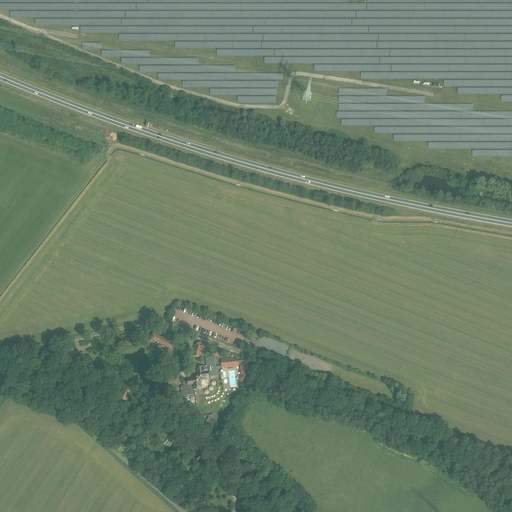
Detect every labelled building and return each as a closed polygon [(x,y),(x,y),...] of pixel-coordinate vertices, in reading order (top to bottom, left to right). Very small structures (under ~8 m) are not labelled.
[(153,335),(150,342),(169,350),(169,348),(172,344),(173,344),(174,341),(172,340),(171,342),(164,339),(165,337),(163,336),(162,338),(155,335),(156,333),(154,332),(153,335)] [(201,344),(201,342),(199,343),(199,342),(198,342),(197,343),(196,343),(196,344),(195,345),(196,345),(195,346),(194,356),(199,357),(199,353),(200,353),(201,353),(202,353),(203,352),(204,352),(204,351),(205,350),(211,352),(212,348),(201,344)] [(205,368),(204,366),(197,367),(198,375),(195,379),(182,381),(183,386),(181,386),(180,388),(181,395),(182,396),(183,396),(193,394),(194,393),(193,390),(201,389),(200,383),(203,380),(209,379),(209,377),(217,376),(216,367),(222,366),(221,365),(215,366),(215,358),(208,359),(204,352),(203,352),(202,353),(207,360),(207,362),(206,362),(207,363),(207,364),(207,366),(210,366),(210,368),(205,369),(205,368)] [(242,375),(239,382),(243,384),(248,374),(246,363),(244,363),(244,365),(241,366),(242,375)] [(128,381),(119,395),(126,399),(134,385),(128,381)] [(194,409),(191,412),(200,420),(202,417),(194,409)] [(213,415),(208,416),(209,417),(206,422),(208,426),(212,428),(216,427),(218,424),(217,420),(218,417),(213,415)] [(168,448),(172,444),(167,439),(165,440),(163,438),(161,442),(163,443),(168,448)] [(200,451),(194,458),(199,462),(206,455),(200,451)]
